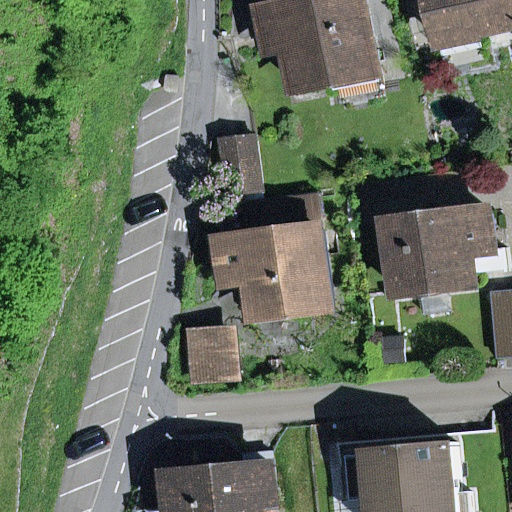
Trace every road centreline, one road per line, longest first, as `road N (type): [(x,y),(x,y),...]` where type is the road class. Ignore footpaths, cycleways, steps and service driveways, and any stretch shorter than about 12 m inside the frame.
road 1 (residential): [(139,419),(200,116),(204,0)]
road 2 (residential): [(139,419),(511,390)]
